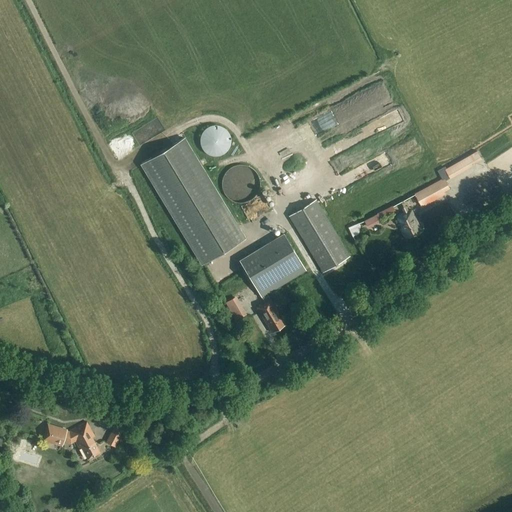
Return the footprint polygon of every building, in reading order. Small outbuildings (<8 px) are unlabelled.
[(300,141),(319,131),(313,119),(294,129),(300,141)] [(215,126),(213,126),(211,126),(209,127),(207,128),(205,129),(203,131),(202,133),(201,135),(200,137),(199,140),(199,142),(200,144),(200,146),(201,148),(202,149),(203,151),(204,152),(206,154),(208,155),(210,156),(213,156),(215,156),(217,156),(220,156),(222,155),(224,153),(225,152),(227,151),(228,149),(229,147),(229,146),(230,144),(230,141),(230,139),(230,137),(229,135),(228,132),(226,131),(224,129),(222,128),(220,127),(218,126),(216,126),(215,126)] [(246,238),(185,137),(140,164),(201,266),(246,238)] [(130,148),(125,142),(117,148),(114,143),(107,149),(116,160),(130,148)] [(451,179),(476,165),(475,164),(482,160),(477,150),(438,173),(442,179),(444,177),(446,180),(450,177),(451,179)] [(260,182),(260,181),(259,179),(259,176),(258,174),(256,172),(254,170),(251,168),(249,167),(247,166),(244,165),(242,165),(240,165),(237,165),(235,166),(233,167),(230,168),(227,171),(225,173),(224,176),(223,178),(222,182),(222,185),(223,189),(224,192),(226,196),(228,198),(231,200),(234,202),(236,202),(239,203),(242,203),(244,202),(247,202),(249,201),(252,200),(254,198),(256,196),(258,193),(259,190),(260,183),(260,182)] [(416,194),(422,204),(445,192),(439,182),(416,194)] [(289,216),(323,272),(349,256),(315,200),(289,216)] [(412,211),(399,218),(408,237),(421,230),(412,211)] [(276,314),(278,313),(266,294),(306,270),(284,234),(239,261),(264,302),(256,307),(271,332),(283,325),(276,314)] [(233,296),(224,301),(235,319),(244,314),(233,296)] [(87,422),(70,431),(47,424),(42,441),(61,446),(62,442),(69,444),(75,442),(79,448),(80,447),(87,460),(100,453),(92,438),(94,436),(87,422)] [(106,442),(115,447),(123,431),(114,426),(106,442)] [(76,461),(81,459),(76,449),(71,451),(76,461)]
